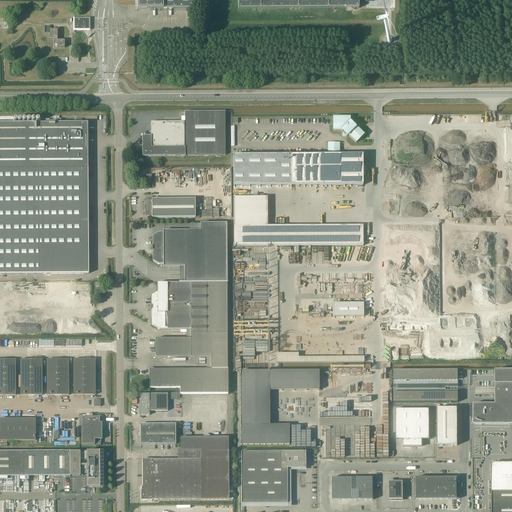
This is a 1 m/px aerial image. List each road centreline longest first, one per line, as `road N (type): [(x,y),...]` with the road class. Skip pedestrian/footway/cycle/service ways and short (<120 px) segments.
road 1 (unclassified): [(120,511),(117,98)]
road 2 (unclassified): [(117,98),(511,94)]
road 3 (unknown): [(275,201),(272,243),(287,270),(288,314),(315,325),(377,327)]
road 4 (unclassified): [(465,467),(324,468),(325,511)]
road 5 (unknown): [(330,136),(251,128),(240,133),(241,142),(279,145)]
